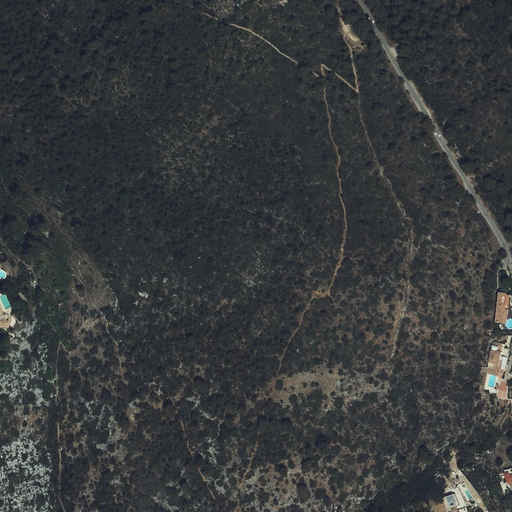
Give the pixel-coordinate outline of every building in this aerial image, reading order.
[(502,305),(505,293),(506,290),(498,288),(490,317),(498,319),(501,309),(505,310),(506,306),(502,305)] [(0,321),(1,321),(2,324),(8,326),(10,319),(6,318),(7,316),(7,314),(3,312),(1,313),(0,311),(0,321)] [(496,357),(499,358),(499,362),(498,366),(502,366),(506,346),(502,345),(502,341),(490,339),(487,340),(483,366),(488,366),(487,368),(492,369),(494,361),(495,362),(496,357)] [(497,398),(508,398),(507,381),(500,381),(501,385),(497,385),(497,398)] [(508,454),(507,450),(511,450),(509,444),(506,445),(505,441),(495,443),(498,457),(508,454)] [(499,473),(498,473),(502,483),(503,483),(504,484),(503,485),(506,487),(506,488),(506,489),(507,490),(508,490),(509,490),(510,490),(511,489),(511,485),(508,483),(507,480),(511,478),(511,477),(511,474),(511,473),(510,473),(509,470),(505,471),(504,468),(498,470),(499,473)] [(441,499),(447,511),(451,511),(454,511),(452,507),(455,505),(449,495),(441,499)]
